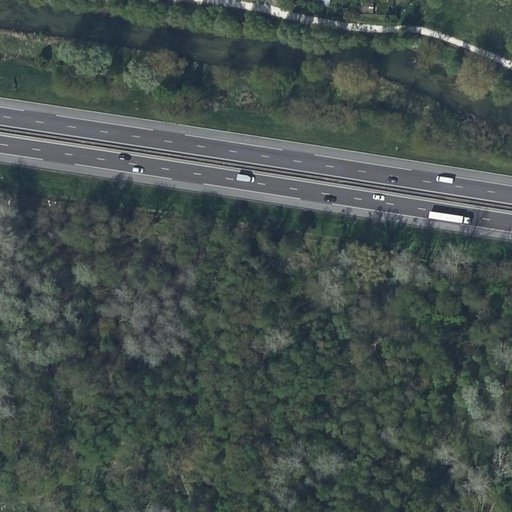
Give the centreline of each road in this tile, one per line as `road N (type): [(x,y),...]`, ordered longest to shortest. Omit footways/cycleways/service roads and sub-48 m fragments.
road 1 (motorway): [(511,196),(0,116)]
road 2 (motorway): [(0,144),(511,224)]
road 3 (track): [(0,49),(147,78)]
